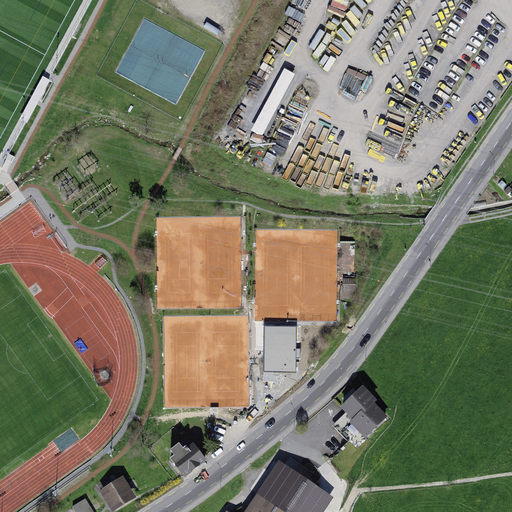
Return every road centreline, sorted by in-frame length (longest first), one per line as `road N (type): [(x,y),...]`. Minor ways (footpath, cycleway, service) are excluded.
road 1 (tertiary): [(511,120),(338,363),(241,453),(159,511)]
road 2 (unknown): [(511,29),(441,150),(421,152),(413,130),(488,0)]
road 3 (unknown): [(376,0),(325,91),(352,113),(386,79),(433,0)]
